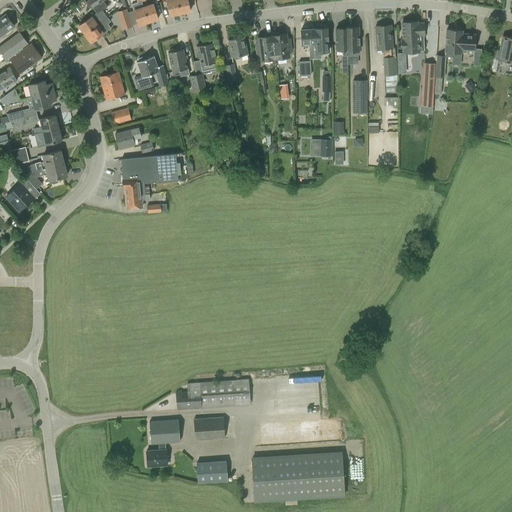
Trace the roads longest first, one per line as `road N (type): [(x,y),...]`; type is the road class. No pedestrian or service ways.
road 1 (residential): [(345,5),(205,24),(137,41),(80,70)]
road 2 (residential): [(37,283),(49,230),(98,168),(80,70)]
road 3 (unclassified): [(58,511),(40,382),(23,366)]
